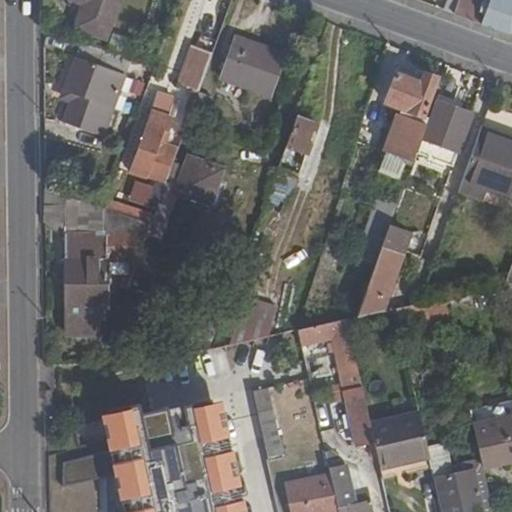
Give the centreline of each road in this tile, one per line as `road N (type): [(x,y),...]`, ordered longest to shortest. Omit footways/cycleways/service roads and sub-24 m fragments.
road 1 (tertiary): [(17,0),(23,467)]
road 2 (tertiary): [(359,0),(511,51)]
